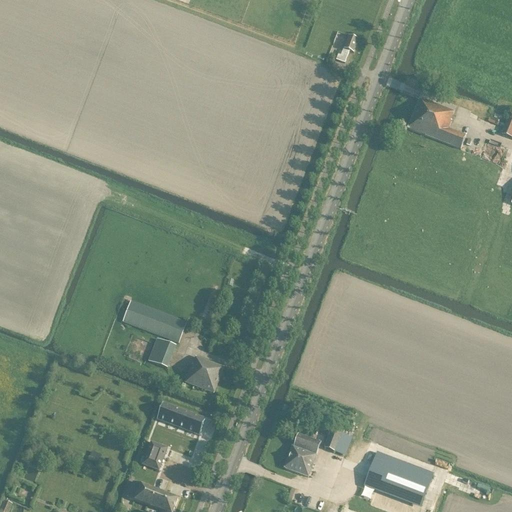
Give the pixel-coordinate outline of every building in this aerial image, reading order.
[(354,52),(359,40),(349,36),(344,49),(341,56),(339,55),(336,60),(345,63),(349,51),(354,52)] [(461,149),(466,136),(449,129),(452,121),(451,120),(454,112),(420,99),(409,129),(461,149)] [(511,138),(511,120),(508,119),(502,134),(511,138)] [(179,343),(187,322),(131,300),(123,322),(179,343)] [(174,346),(156,339),(147,361),(166,368),(174,346)] [(186,382),(212,392),(214,393),(224,368),(196,357),(193,365),(192,365),(186,382)] [(177,409),(164,404),(158,420),(171,425),(177,409)] [(187,412),(177,409),(171,425),(181,429),(187,412)] [(196,416),(187,412),(181,429),(190,432),(196,416)] [(206,419),(196,416),(190,432),(200,436),(206,419)] [(342,434),(332,430),(325,448),(335,452),(342,434)] [(316,455),(320,445),(297,436),(285,468),(309,478),(318,456),(316,455)] [(151,442),(143,465),(159,471),(168,448),(151,442)] [(343,454),(347,456),(352,444),(347,442),(343,454)] [(431,482),(374,461),(365,484),(422,505),(431,482)] [(128,498),(160,510),(167,494),(134,482),(128,498)] [(173,511),(178,499),(167,494),(160,510),(164,511),(173,511)] [(10,503),(5,500),(0,511),(9,511),(11,509),(8,508),(10,503)]
